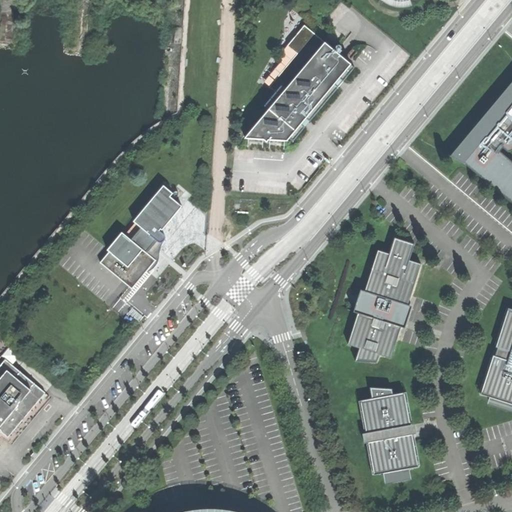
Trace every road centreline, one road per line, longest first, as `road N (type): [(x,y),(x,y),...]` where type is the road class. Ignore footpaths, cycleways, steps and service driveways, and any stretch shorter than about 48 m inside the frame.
road 1 (tertiary): [(257,305),(511,5)]
road 2 (residential): [(498,0),(323,209),(240,290)]
road 3 (tertiary): [(480,0),(293,223),(225,277)]
road 4 (tertiary): [(225,277),(28,511)]
road 5 (tertiary): [(82,511),(257,305)]
road 6 (residential): [(55,511),(220,313)]
road 7 (unclassified): [(257,305),(281,337),(335,511)]
